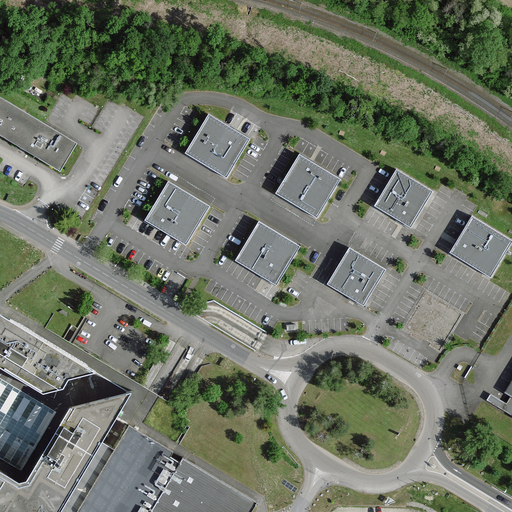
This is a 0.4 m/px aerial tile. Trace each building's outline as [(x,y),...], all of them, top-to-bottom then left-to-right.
[(0,133),(21,146),(20,147),(27,152),(28,150),(60,170),(75,144),(0,98),(0,133)] [(233,164),(247,140),(222,124),(223,122),(209,114),(186,153),(227,178),(235,165),(233,164)] [(318,218),(341,179),(328,171),(326,173),(301,157),(286,182),(284,181),(276,193),(318,218)] [(426,205),(434,191),(397,169),(375,206),(385,212),(386,209),(411,224),(423,204),(426,205)] [(187,245),(210,206),(169,181),(161,194),(163,195),(149,219),(174,235),(173,237),(187,245)] [(491,277),(511,242),(511,240),(472,216),(466,226),(468,227),(453,251),(474,264),(472,266),(491,277)] [(293,259),(301,246),(259,221),(236,260),(249,268),(251,266),(276,282),(291,257),(293,259)] [(378,283),(387,269),(350,247),(328,284),(338,290),(339,288),(364,302),(376,282),(378,283)] [(97,371),(0,310),(0,511),(59,511),(80,477),(85,480),(107,443),(102,441),(133,390),(130,391),(97,371)] [(493,394),(489,401),(511,414),(511,384),(507,394),(511,396),(511,397),(508,404),(493,394)] [(76,511),(251,511),(258,501),(130,424),(115,448),(76,511)] [(76,511),(115,448),(111,446),(107,443),(85,480),(80,477),(59,511),(76,511)]
